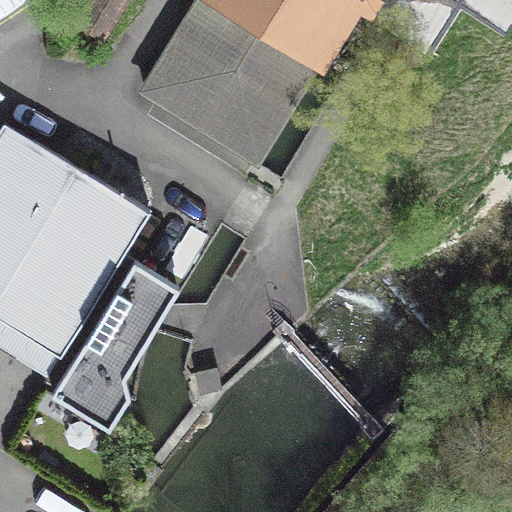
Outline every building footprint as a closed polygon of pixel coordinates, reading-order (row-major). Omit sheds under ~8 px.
[(125,0),(90,0),(78,23),(104,38),(125,0)] [(511,0),(201,0),(195,10),(193,10),(190,15),(191,16),(167,56),(165,55),(162,60),(163,61),(153,79),(151,78),(144,89),(159,97),(160,96),(177,106),(176,108),(181,111),(182,110),(222,134),(221,135),(227,139),(228,137),(245,148),(244,149),(257,158),(264,146),(262,145),(273,128),(274,129),(277,124),(276,123),(300,83),(302,84),(305,79),(304,78),(318,55),(320,56),(355,1),(429,47),(394,102),(478,155),(511,98),(511,32),(503,27),(511,12),(511,0)] [(4,120),(0,125),(0,316),(61,354),(149,208),(4,120)] [(179,283),(134,256),(52,391),(109,426),(130,393),(125,372),(179,283)] [(220,386),(215,366),(196,371),(200,391),(220,386)]
